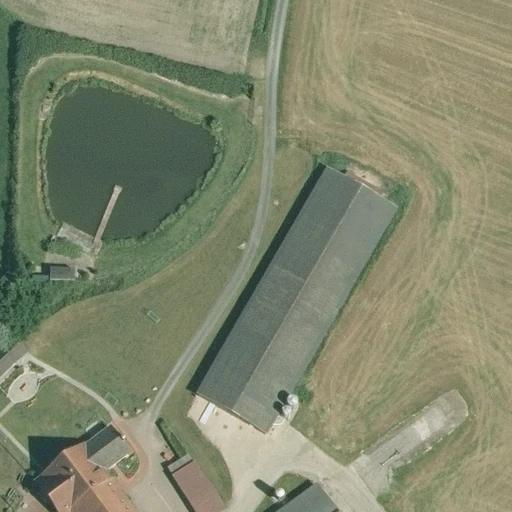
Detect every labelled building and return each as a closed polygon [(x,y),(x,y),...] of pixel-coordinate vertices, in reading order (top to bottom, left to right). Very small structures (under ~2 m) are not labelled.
[(299,388),(400,212),(327,170),(196,399),(269,441),(299,388)] [(78,276),(52,277),(52,289),(78,289),(78,276)] [(0,384),(2,386),(28,357),(14,344),(0,359),(0,384)] [(135,455),(114,427),(34,487),(52,511),(136,511),(124,495),(127,493),(117,479),(113,481),(109,474),(135,455)] [(190,455),(167,471),(195,511),(225,511),(228,510),(225,506),(190,455)] [(338,511),(319,486),(284,511),(338,511)]
